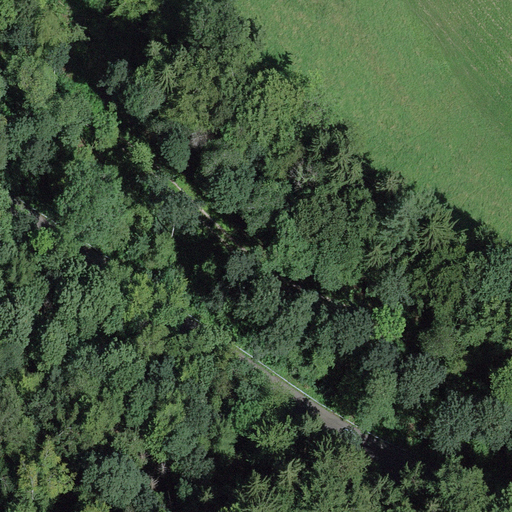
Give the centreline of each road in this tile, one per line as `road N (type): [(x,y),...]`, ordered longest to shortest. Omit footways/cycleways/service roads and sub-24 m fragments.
road 1 (residential): [(0,209),(319,427),(423,477),(511,498)]
road 2 (track): [(511,348),(299,260),(0,77)]
